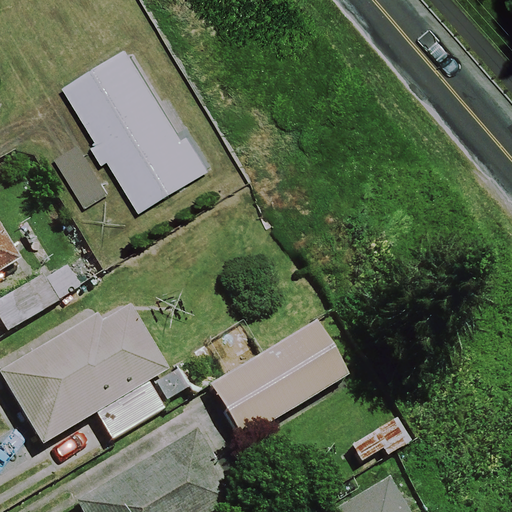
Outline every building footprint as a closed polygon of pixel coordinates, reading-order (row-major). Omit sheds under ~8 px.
[(185,141),(133,54),(69,93),(143,216),(212,174),(190,138),(185,141)] [(0,277),(13,269),(0,246),(0,277)] [(108,445),(188,401),(172,371),(159,378),(123,312),(0,379),(0,392),(34,454),(94,420),(108,445)] [(311,337),(206,397),(236,450),(341,389),(311,337)] [(406,448),(386,418),(340,448),(360,478),(406,448)] [(224,462),(206,473),(186,438),(66,507),(69,511),(228,511),(226,507),(244,497),(224,462)]
